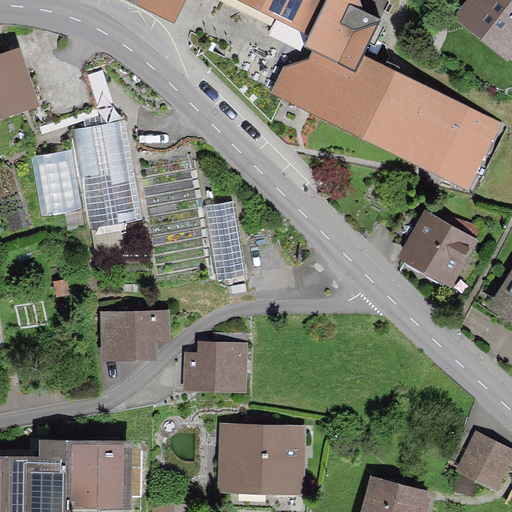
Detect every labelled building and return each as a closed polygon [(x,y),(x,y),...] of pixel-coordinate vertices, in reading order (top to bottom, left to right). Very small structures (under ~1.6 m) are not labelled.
[(144,0),(171,13),(176,0),(144,0)] [(241,0),(308,32),(302,48),(317,53),(279,69),(269,92),(471,188),(504,126),(363,55),(379,20),(361,13),(356,0),(241,0)] [(511,0),(471,0),(473,1),(461,18),(510,55),(511,53),(511,0)] [(23,37),(7,44),(9,56),(27,106),(31,119),(92,99),(81,61),(23,37)] [(9,56),(0,59),(0,114),(27,106),(9,56)] [(123,124),(72,132),(84,208),(87,227),(138,219),(123,124)] [(72,132),(31,137),(42,214),(84,208),(72,132)] [(237,204),(206,209),(217,283),(248,279),(237,204)] [(427,214),(403,258),(451,285),(476,241),(427,214)] [(511,277),(493,309),(511,320),(511,277)] [(66,280),(56,283),(60,300),(71,298),(66,280)] [(168,315),(104,316),(105,361),(156,360),(155,350),(168,350),(168,315)] [(202,355),(188,355),(189,390),(247,390),(246,344),(202,345),(202,355)] [(511,452),(461,426),(444,459),(497,487),(511,459),(511,452)] [(305,428),(222,428),(222,491),(304,491),(305,428)] [(0,511),(134,511),(135,446),(46,445),(45,459),(0,458),(0,511)] [(428,511),(433,493),(373,478),(365,511),(428,511)]
